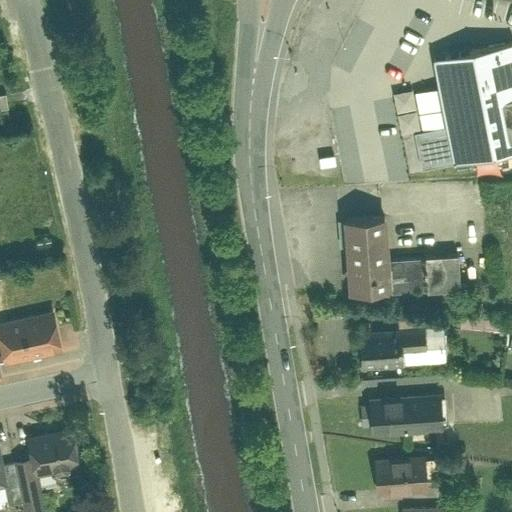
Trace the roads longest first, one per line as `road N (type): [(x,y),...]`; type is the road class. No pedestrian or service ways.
road 1 (tertiary): [(263,0),(250,81),(250,162),(306,511)]
road 2 (residential): [(106,366),(72,179),(25,0)]
road 3 (residential): [(134,511),(106,366)]
